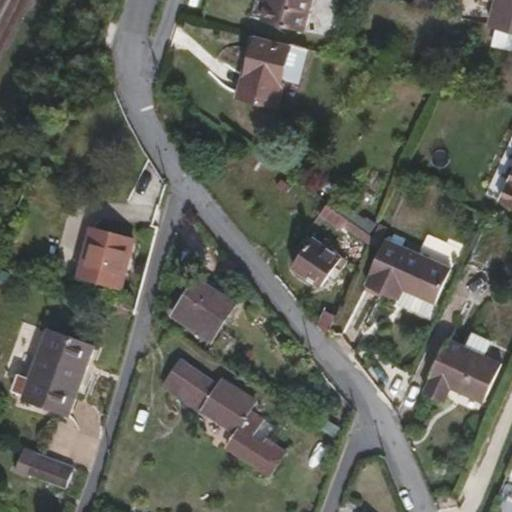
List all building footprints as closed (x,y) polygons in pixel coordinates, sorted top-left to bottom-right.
[(265,0),(259,20),(301,31),(310,0),(265,0)] [(511,33),(511,0),(493,0),(485,27),(511,33)] [(287,49),(287,48),(253,38),(238,94),(271,104),(280,73),(287,49)] [(305,49),(289,44),(287,48),(287,49),(304,54),(305,49)] [(297,78),(304,54),(287,49),(280,73),(297,78)] [(511,205),(511,175),(500,201),(511,205)] [(367,244),(370,237),(325,205),(317,216),(339,231),(342,226),(367,244)] [(117,291),(131,245),(90,231),(85,247),(93,250),(84,280),(117,291)] [(318,287),(339,259),(310,238),(289,267),(318,287)] [(435,304),(451,268),(386,241),(367,284),(370,286),(366,295),(397,308),(407,286),(415,288),(412,295),(435,304)] [(84,280),(93,250),(85,247),(76,277),(84,280)] [(234,309),(215,296),(202,287),(182,316),(215,337),(234,309)] [(329,328),(334,317),(322,311),(316,328),(324,339),(329,328)] [(490,355),(496,341),(476,333),(471,347),(490,355)] [(61,389),(76,347),(41,335),(18,402),(64,418),(72,392),(61,389)] [(490,355),(471,347),(452,340),(436,379),(439,380),(432,395),(451,403),(457,387),(492,401),(508,362),(490,355)] [(249,357),(257,348),(251,342),(244,351),(242,350),(235,359),(243,365),(250,357),(249,357)] [(77,375),(86,351),(76,347),(61,389),(72,392),(77,375)] [(285,456),(267,443),(275,432),(250,414),(256,406),(225,384),(220,390),(182,362),(161,390),(203,420),(205,416),(238,440),(230,451),(269,479),(285,456)] [(62,490),(68,473),(25,457),(19,474),(62,490)]
